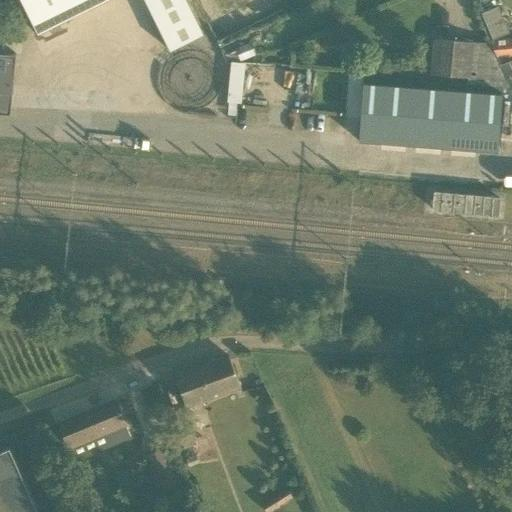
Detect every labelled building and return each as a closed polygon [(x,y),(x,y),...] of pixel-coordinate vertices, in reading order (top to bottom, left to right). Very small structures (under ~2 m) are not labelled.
[(192,8),(188,0),(20,0),(37,33),(103,0),(145,0),(158,25),(192,8)] [(493,0),(481,0),(474,4),(477,12),(495,4),(493,0)] [(491,43),(435,37),(431,73),(468,77),(468,83),(509,87),(511,86),(511,85),(497,53),(490,40),(491,43)] [(497,53),(511,51),(511,37),(490,40),(497,53)] [(511,85),(511,51),(497,53),(511,85)] [(356,84),(352,141),(491,151),(495,94),(356,84)] [(435,186),(433,204),(500,210),(501,192),(435,186)] [(186,407),(241,386),(230,356),(175,376),(186,407)] [(71,449),(105,435),(109,445),(131,437),(115,399),(59,422),(71,449)] [(183,449),(199,443),(191,424),(175,430),(183,449)] [(0,511),(40,511),(12,446),(0,451),(0,511)] [(161,496),(181,487),(165,448),(144,457),(161,496)] [(267,511),(269,511),(295,496),(290,488),(263,505),(267,511)]
